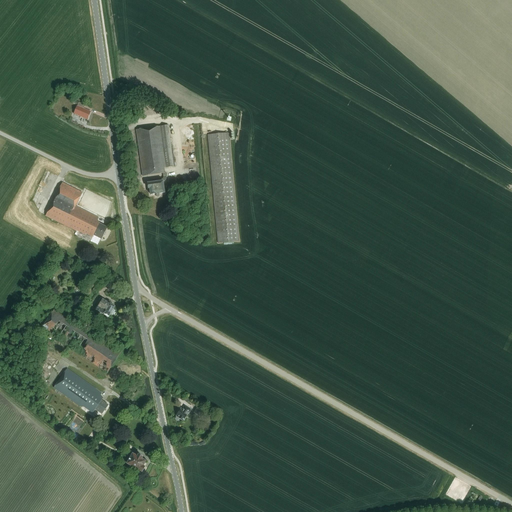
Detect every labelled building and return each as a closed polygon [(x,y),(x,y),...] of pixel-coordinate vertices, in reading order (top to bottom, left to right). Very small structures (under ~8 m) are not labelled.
[(129,111),(140,110),(139,103),(128,105),(129,111)] [(90,112),(77,107),(74,114),(87,120),(90,112)] [(164,169),(174,167),(172,148),(171,148),(168,126),(136,130),(142,176),(162,173),(163,178),(162,179),(153,181),(153,183),(147,184),(148,189),(149,189),(150,195),(155,194),(156,197),(159,196),(159,194),(164,193),(163,182),(166,181),(165,173),(164,173),(164,169)] [(218,243),(239,241),(229,133),(208,135),(218,243)] [(102,239),(107,228),(99,223),(98,220),(99,218),(76,206),(83,193),(62,183),(46,216),(76,231),(77,230),(85,234),(86,233),(93,237),(94,235),(102,239)] [(101,298),(97,304),(95,303),(93,308),(92,309),(94,310),(95,309),(96,310),(107,316),(109,316),(110,314),(112,315),(115,311),(113,309),(114,307),(110,304),(112,302),(109,300),(108,303),(101,298)] [(107,373),(120,354),(94,337),(93,337),(88,334),(88,332),(54,310),(41,329),(107,373)] [(70,370),(72,368),(70,367),(68,369),(67,368),(54,387),(80,405),(84,406),(93,412),(95,409),(102,414),(108,405),(101,400),(103,398),(100,395),(101,393),(100,392),(101,391),(93,386),(92,387),(70,370)] [(189,414),(191,410),(185,406),(183,409),(181,408),(180,410),(179,410),(178,410),(176,413),(177,413),(176,414),(177,415),(176,416),(175,419),(177,420),(179,418),(183,421),(188,413),(189,414)] [(202,411),(197,407),(193,412),(199,415),(202,411)] [(143,465),(146,461),(141,458),(142,457),(135,453),(134,455),(131,452),(127,458),(130,460),(128,464),(127,466),(128,468),(136,473),(138,472),(139,470),(140,471),(141,470),(143,470),(144,468),(143,467),(144,466),(143,465)]
